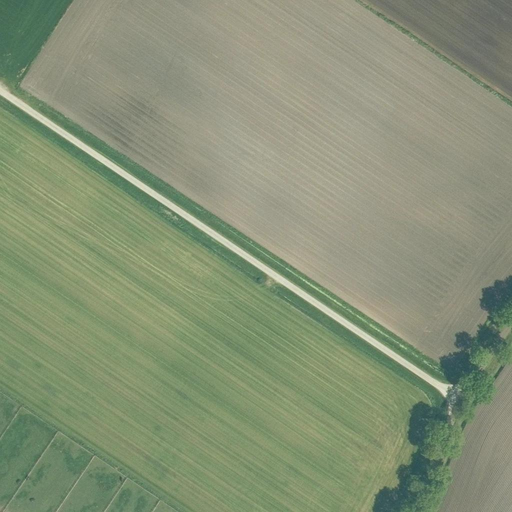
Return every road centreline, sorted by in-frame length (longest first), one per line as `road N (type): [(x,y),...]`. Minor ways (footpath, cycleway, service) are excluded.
road 1 (unclassified): [(459,399),(0,90)]
road 2 (unclassified): [(412,511),(459,399)]
